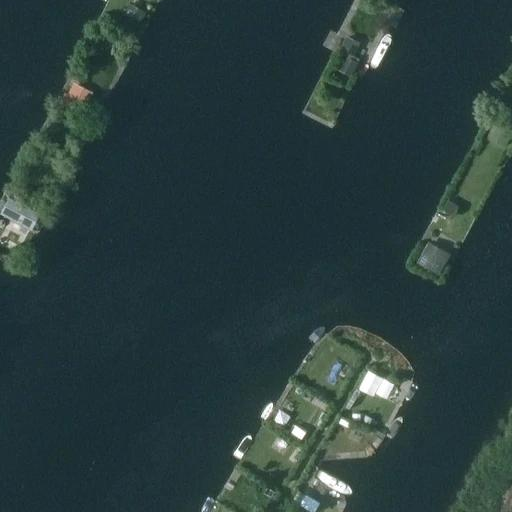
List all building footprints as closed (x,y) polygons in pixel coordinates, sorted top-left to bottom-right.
[(125,11),(118,23),(135,33),(142,21),(125,11)] [(342,39),(337,50),(352,57),(357,46),(342,39)] [(342,58),(336,69),(351,75),(356,64),(342,58)] [(64,95),(60,101),(83,112),(90,96),(72,87),(67,96),(64,95)] [(511,132),(495,123),(487,137),(505,147),(511,133),(511,132)] [(8,197),(0,214),(20,224),(28,207),(8,197)] [(448,200),(442,210),(452,216),(458,206),(448,200)] [(424,249),(416,263),(438,275),(446,261),(424,249)]
